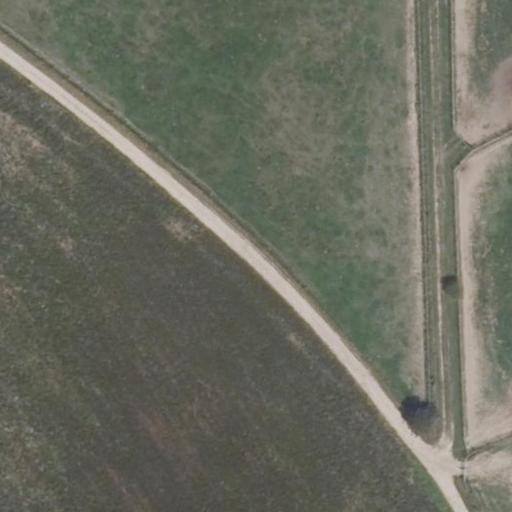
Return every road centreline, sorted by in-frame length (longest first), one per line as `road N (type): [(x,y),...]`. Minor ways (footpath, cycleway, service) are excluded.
road 1 (track): [(439,466),(430,0)]
road 2 (track): [(346,359),(240,245),(0,53)]
road 3 (track): [(346,359),(439,466),(463,511)]
